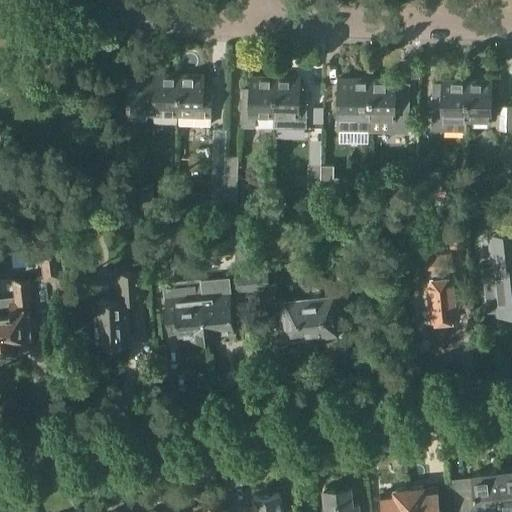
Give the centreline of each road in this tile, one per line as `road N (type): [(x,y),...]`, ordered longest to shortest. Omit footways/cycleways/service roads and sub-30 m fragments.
road 1 (residential): [(0,448),(511,397)]
road 2 (residential): [(511,27),(245,24)]
road 3 (residential): [(245,24),(122,0)]
